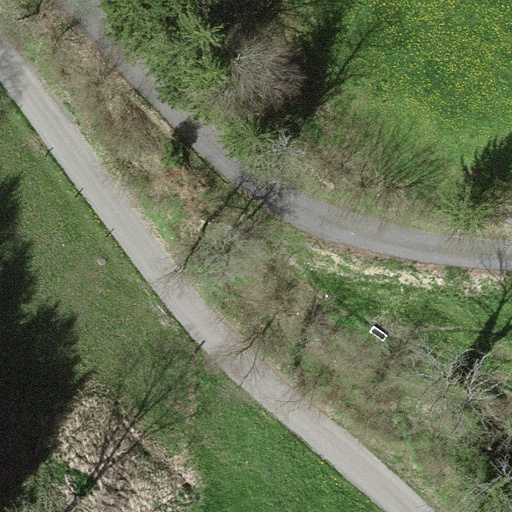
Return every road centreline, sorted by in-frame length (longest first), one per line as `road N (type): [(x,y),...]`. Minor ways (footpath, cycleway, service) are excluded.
road 1 (unclassified): [(409,511),(188,303),(0,54)]
road 2 (track): [(77,0),(220,159),(260,192),(371,236),(511,255)]
